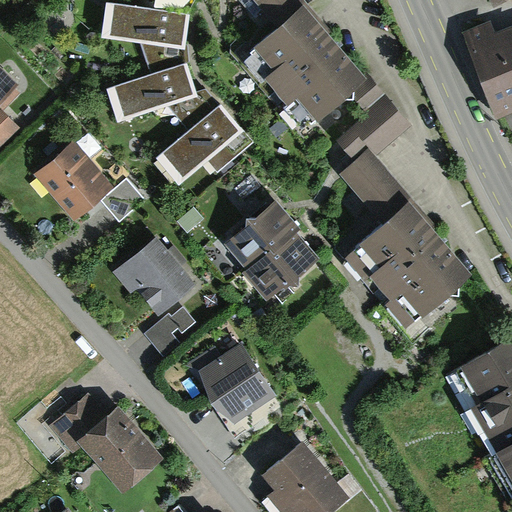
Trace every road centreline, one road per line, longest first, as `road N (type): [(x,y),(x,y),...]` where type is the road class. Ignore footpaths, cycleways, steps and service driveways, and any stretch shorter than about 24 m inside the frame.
road 1 (residential): [(0,229),(242,511)]
road 2 (secondary): [(417,0),(511,202)]
